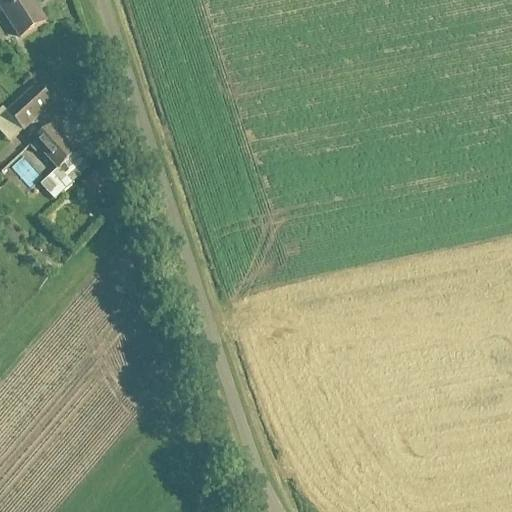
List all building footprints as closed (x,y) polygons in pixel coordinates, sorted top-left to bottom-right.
[(0,0),(0,9),(20,40),(45,24),(29,0),(0,0)] [(0,76),(16,63),(0,43),(0,76)] [(22,132),(52,106),(37,88),(7,115),(22,132)] [(58,171),(75,157),(51,130),(34,144),(58,171)] [(57,171),(39,188),(53,203),(71,187),(57,171)] [(85,183),(94,199),(113,189),(104,173),(85,183)]
